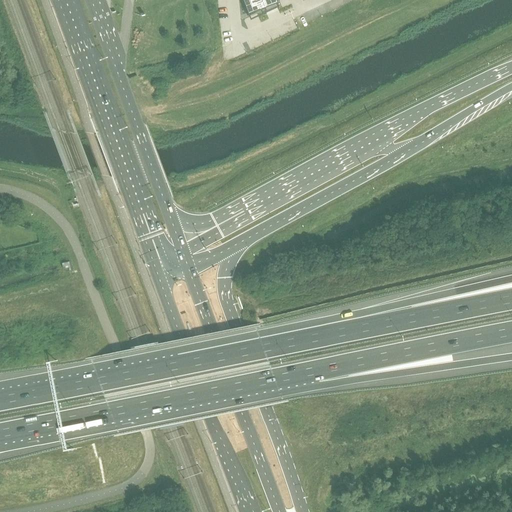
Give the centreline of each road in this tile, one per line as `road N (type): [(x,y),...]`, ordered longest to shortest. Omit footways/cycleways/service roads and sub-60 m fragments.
road 1 (unclassified): [(26,511),(133,482),(148,459),(149,439),(67,228),(41,203),(0,188)]
road 2 (motorway): [(0,433),(319,370)]
road 3 (motorway): [(301,511),(225,297),(229,261),(257,233)]
road 4 (primary): [(57,0),(152,266)]
road 5 (motorway): [(264,346),(0,399)]
road 6 (primary): [(152,266),(249,511)]
road 7 (primary): [(279,511),(188,268)]
road 8 (motorway): [(511,278),(311,326),(264,346)]
road 9 (primary): [(178,240),(90,0)]
road 10 (motorway): [(511,299),(264,346)]
road 11 (motorway): [(386,134),(178,240)]
road 12 (motorway): [(319,370),(511,333)]
road 13 (motorway): [(319,370),(412,371),(511,357)]
road 14 (motorway): [(257,233),(405,151)]
road 15 (motorway): [(511,67),(386,134)]
road 16 (motorway): [(405,151),(511,86)]
